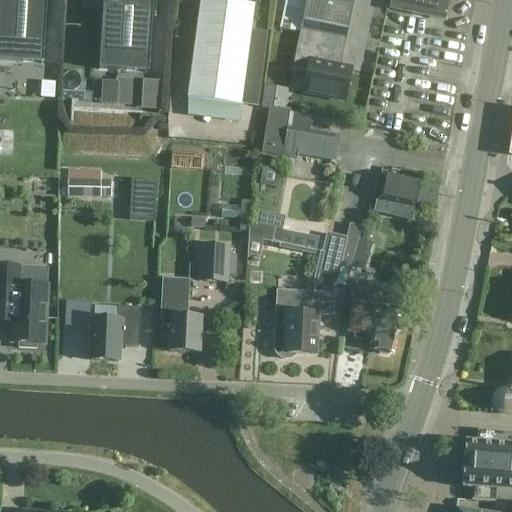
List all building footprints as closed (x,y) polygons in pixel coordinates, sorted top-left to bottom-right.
[(0,0),(0,62),(42,65),(46,0),(0,0)] [(100,0),(96,71),(144,74),(148,0),(100,0)] [(249,0),(237,0),(237,4),(205,0),(200,0),(187,101),(240,108),(254,6),(249,6),(249,0)] [(306,0),(300,35),(292,70),(307,74),(303,93),(345,102),(351,71),(335,67),(340,44),(345,45),(345,44),(354,0),(306,0)] [(391,0),(389,10),(405,13),(444,21),(448,0),(391,0)] [(438,105),(461,107),(462,88),(440,86),(438,105)] [(334,163),(339,137),(288,128),(290,111),(269,108),(260,154),(282,158),(282,154),(334,163)] [(16,150),(16,130),(5,130),(5,150),(16,150)] [(413,211),(420,180),(384,171),(376,202),(413,211)] [(67,198),(92,199),(100,199),(100,182),(68,182),(67,198)] [(130,206),(154,207),(156,183),(131,182),(130,206)] [(439,187),(421,183),(416,202),(415,205),(434,210),(439,187)] [(247,239),(279,245),(282,232),(256,227),(255,231),(249,230),(247,239)] [(335,287),(345,245),(325,242),(315,284),(335,287)] [(227,284),(229,248),(199,247),(198,266),(208,267),(207,284),(227,284)] [(0,267),(0,317),(8,318),(8,324),(11,324),(10,344),(19,345),(19,349),(35,350),(36,345),(44,346),(47,288),(18,287),(19,269),(0,267)] [(199,355),(201,320),(186,319),(188,283),(162,282),(160,319),(163,319),(162,336),(169,337),(168,353),(199,355)] [(399,320),(385,317),(390,289),(355,283),(347,333),(352,334),(353,339),(363,340),(365,336),(371,337),(369,350),(376,351),(377,355),(387,357),(390,354),(393,354),(396,335),(400,333),(401,324),(398,322),(399,320)] [(334,296),(277,293),(274,348),(275,353),(277,357),(280,359),(285,361),(289,360),(293,359),(297,355),(316,356),(318,316),(333,317),(334,296)] [(92,320),(90,362),(118,363),(118,349),(138,349),(140,309),(118,309),(117,321),(92,320)] [(511,389),(509,390),(509,393),(504,393),(502,394),(499,395),(497,398),(496,400),(495,403),(495,406),(496,409),(498,411),(500,413),(502,414),(505,415),(511,414),(511,389)] [(464,443),(463,466),(511,469),(511,434),(498,433),(497,446),(464,443)] [(322,474),(327,469),(320,462),(315,467),(322,474)] [(493,504),(511,505),(511,469),(463,466),(461,489),(494,491),(493,504)]
